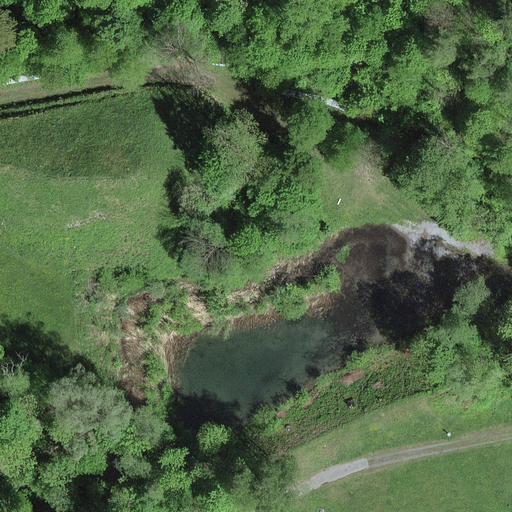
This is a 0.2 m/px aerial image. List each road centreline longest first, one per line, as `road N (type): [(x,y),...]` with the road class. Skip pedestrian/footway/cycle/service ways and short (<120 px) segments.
road 1 (track): [(0,99),(143,75),(200,77),(245,95),(347,183)]
road 2 (track): [(511,433),(368,463),(320,479),(266,511)]
